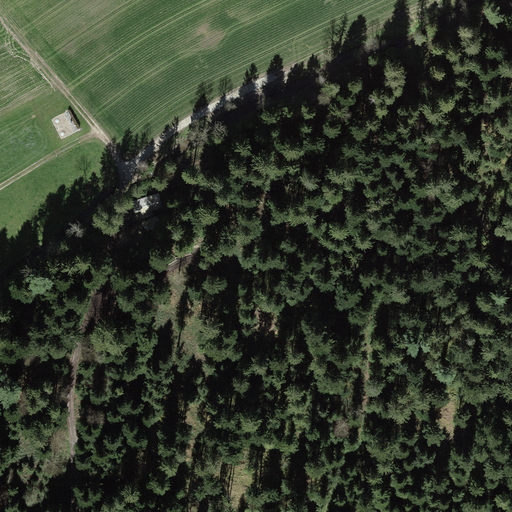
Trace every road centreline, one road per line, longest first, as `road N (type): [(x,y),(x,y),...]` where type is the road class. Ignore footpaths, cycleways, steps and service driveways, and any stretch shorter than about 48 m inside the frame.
road 1 (track): [(511,85),(368,208),(261,226),(166,274),(83,330)]
road 2 (track): [(0,15),(126,169),(83,330)]
road 3 (track): [(434,0),(204,109),(126,169)]
road 4 (track): [(74,511),(70,396),(83,330)]
